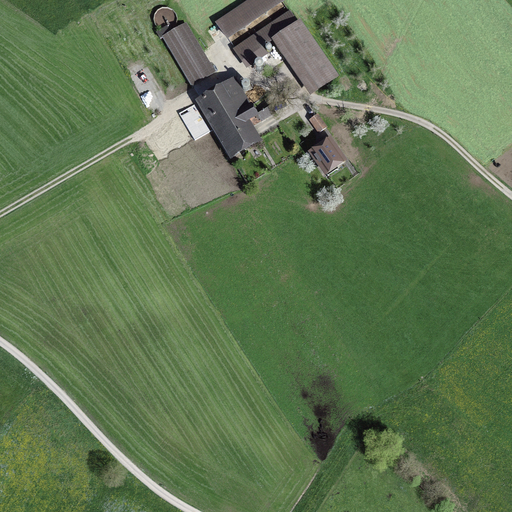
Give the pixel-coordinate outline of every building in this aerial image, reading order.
[(281,0),(249,0),(218,21),(234,43),(287,7),(281,0)] [(241,59),(277,39),(312,92),(337,77),(302,21),(289,11),(235,46),(241,59)] [(185,23),(162,40),(191,90),(216,73),(185,23)] [(236,82),(202,101),(233,153),(254,141),(244,123),(255,117),(258,123),(274,114),(269,105),(255,114),(236,82)] [(319,116),(312,121),(319,132),(327,127),(319,116)] [(152,146),(179,128),(173,118),(146,136),(152,146)] [(330,136),(309,153),(327,177),(348,160),(330,136)]
